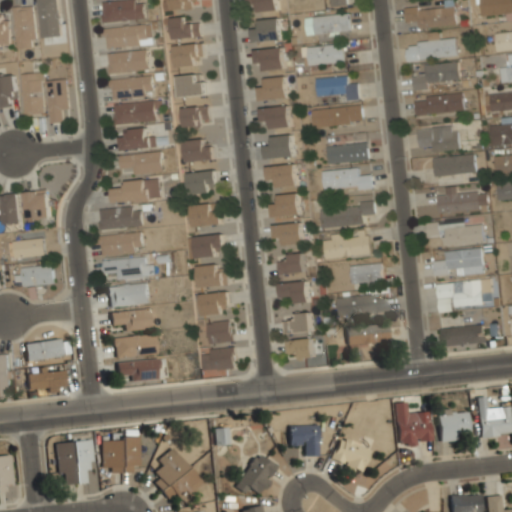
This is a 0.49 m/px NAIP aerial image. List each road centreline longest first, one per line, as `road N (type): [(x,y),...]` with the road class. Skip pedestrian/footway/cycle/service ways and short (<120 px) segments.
road 1 (tertiary): [(0,419),(511,363)]
road 2 (residential): [(78,0),(92,144),(71,221),(95,409)]
road 3 (residential): [(228,0),(265,390)]
road 4 (residential): [(378,0),(419,373)]
road 5 (residential): [(511,461),(434,470),(391,487),(365,511)]
